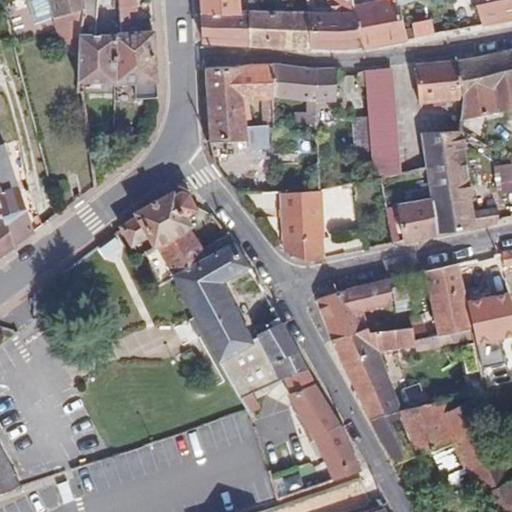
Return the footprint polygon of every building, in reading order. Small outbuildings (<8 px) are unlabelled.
[(40,0),(46,17),(80,6),(79,0),(40,0)] [(91,32),(91,0),(79,0),(80,6),(75,32),(91,32)] [(120,0),(120,14),(135,14),(135,0),(120,0)] [(410,9),(416,38),(437,34),(429,5),(410,9)] [(154,80),(151,30),(113,31),(114,82),(154,80)] [(91,32),(75,32),(74,80),(114,82),(113,31),(91,32)] [(511,43),(413,63),(421,104),(460,96),(464,114),(511,104),(511,43)] [(336,60),(205,64),(207,135),(248,133),(248,146),(269,145),(268,123),(246,124),(245,97),(337,95),(336,60)] [(373,150),(376,179),(383,178),(401,173),(392,67),(366,69),(371,116),(373,150)] [(353,117),(355,151),(373,150),(371,116),(353,117)] [(422,129),(430,194),(398,198),(402,234),(498,223),(496,208),(472,211),(461,125),(422,129)] [(0,219),(9,247),(28,230),(0,151),(0,219)] [(498,194),(511,192),(511,161),(495,165),(498,194)] [(384,188),(407,185),(406,173),(401,173),(383,178),(384,188)] [(321,189),(320,189),(282,192),(285,252),(309,261),(323,258),(321,189)] [(136,216),(119,225),(133,248),(149,238),(156,249),(159,248),(174,275),(175,275),(234,242),(230,236),(203,248),(191,229),(193,228),(187,215),(199,210),(191,193),(181,191),(177,193),(175,191),(134,212),(136,216)] [(0,253),(9,247),(0,219),(0,253)] [(251,268),(234,242),(175,275),(207,336),(242,399),(308,369),(301,353),(284,323),(258,336),(261,342),(255,344),(223,282),(251,268)] [(417,336),(429,332),(423,312),(411,316),(417,336)] [(452,441),(496,511),(511,511),(511,458),(469,389),(397,409),(402,417),(407,434),(417,450),(452,441)] [(0,494),(23,486),(0,443),(0,494)]
